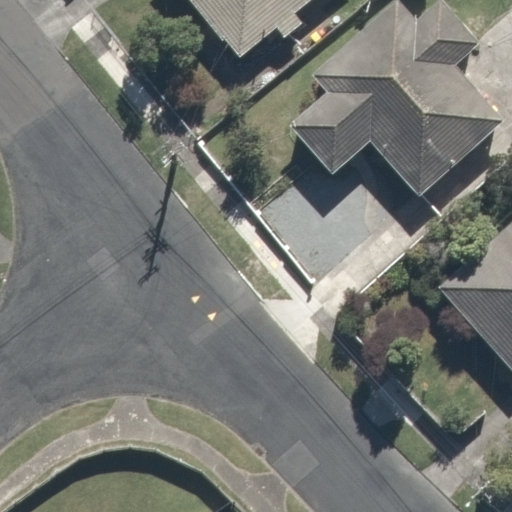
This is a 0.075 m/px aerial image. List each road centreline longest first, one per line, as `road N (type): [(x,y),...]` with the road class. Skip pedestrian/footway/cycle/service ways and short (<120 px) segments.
road 1 (residential): [(384,511),(145,267)]
road 2 (residential): [(145,267),(0,84)]
road 3 (residential): [(0,380),(145,267)]
